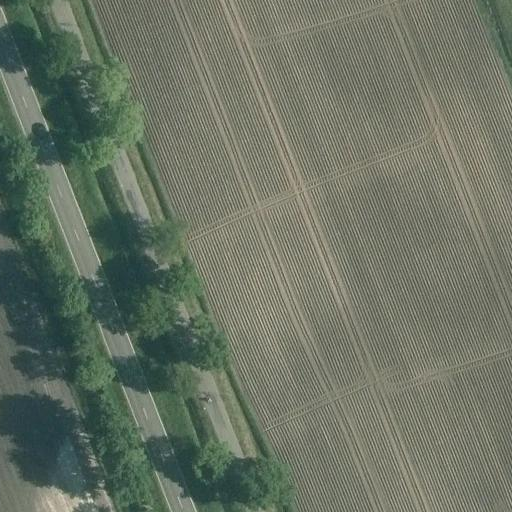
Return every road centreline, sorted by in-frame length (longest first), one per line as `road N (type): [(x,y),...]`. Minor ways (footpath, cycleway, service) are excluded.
road 1 (unclassified): [(256,511),(57,0)]
road 2 (tertiary): [(182,511),(0,42)]
